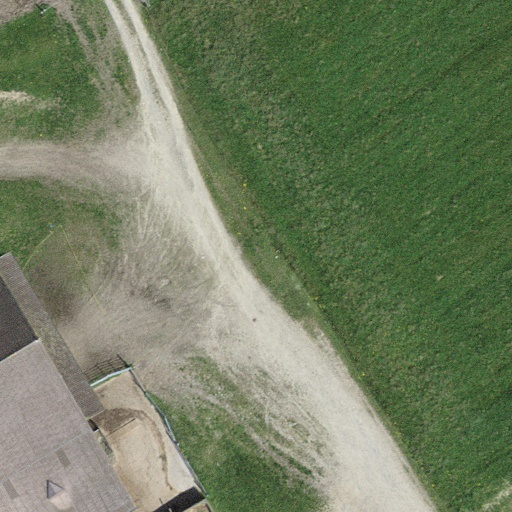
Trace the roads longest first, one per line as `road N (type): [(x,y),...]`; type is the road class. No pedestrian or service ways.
road 1 (track): [(414,511),(185,122)]
road 2 (track): [(0,111),(92,105),(185,122)]
road 3 (track): [(185,122),(112,0)]
